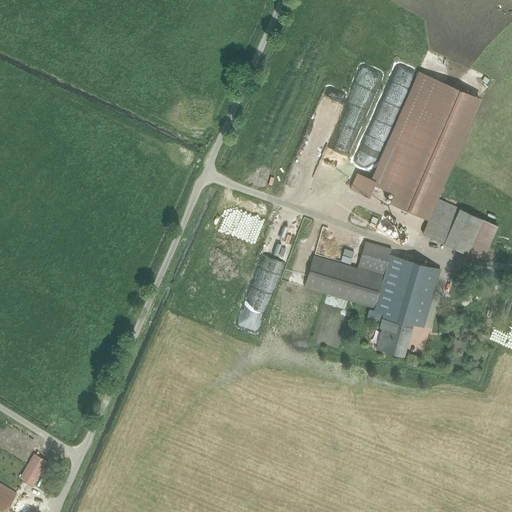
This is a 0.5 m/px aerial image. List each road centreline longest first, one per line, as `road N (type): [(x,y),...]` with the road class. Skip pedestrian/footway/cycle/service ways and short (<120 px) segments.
road 1 (unclassified): [(511,264),(448,259),(206,172)]
road 2 (unclassified): [(80,455),(206,172)]
road 3 (unclassified): [(206,172),(279,0)]
